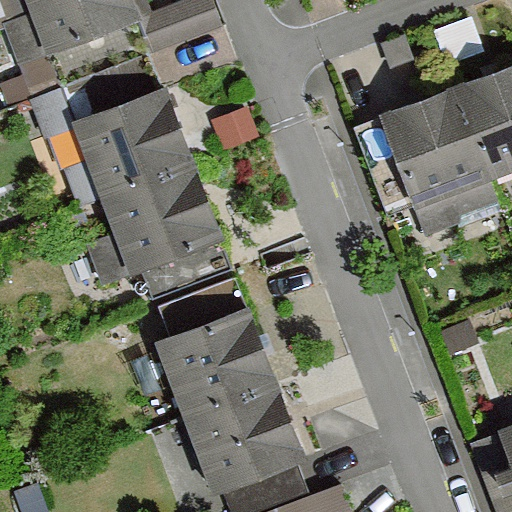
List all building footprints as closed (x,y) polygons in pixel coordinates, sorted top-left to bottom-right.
[(133,0),(27,0),(32,12),(6,22),(21,62),(47,52),(132,20),(140,17),(133,0)] [(146,56),(132,20),(47,52),(61,89),(146,56)] [(146,56),(61,89),(73,119),(158,87),(152,72),(146,56)] [(511,61),(455,82),(489,176),(511,167),(511,61)] [(489,176),(455,82),(384,108),(387,116),(418,201),(429,230),(499,204),(489,176)] [(100,191),(190,157),(162,85),(158,87),(73,119),(100,191)] [(418,201),(387,116),(370,123),(355,128),(386,213),(418,201)] [(142,265),(220,235),(190,157),(100,191),(130,269),(142,265)] [(220,235),(142,265),(154,295),(231,266),(220,235)] [(170,334),(245,306),(239,292),(234,277),(160,305),(170,334)] [(185,410),(274,377),(247,305),(245,306),(170,334),(158,338),(185,410)] [(294,458),(303,455),(274,377),(185,410),(214,488),(223,485),(294,458)] [(511,511),(511,442),(507,429),(473,442),(498,511),(511,511)] [(294,458),(223,485),(233,511),(264,511),(308,496),(301,477),(294,458)] [(352,511),(347,498),(342,484),(308,496),(264,511),(352,511)]
